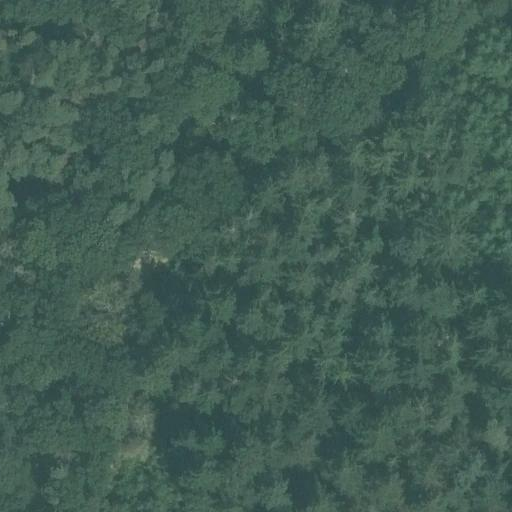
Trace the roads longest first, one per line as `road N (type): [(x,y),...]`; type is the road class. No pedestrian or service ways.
road 1 (track): [(140,269),(150,254),(202,0)]
road 2 (track): [(0,315),(85,295),(140,269)]
